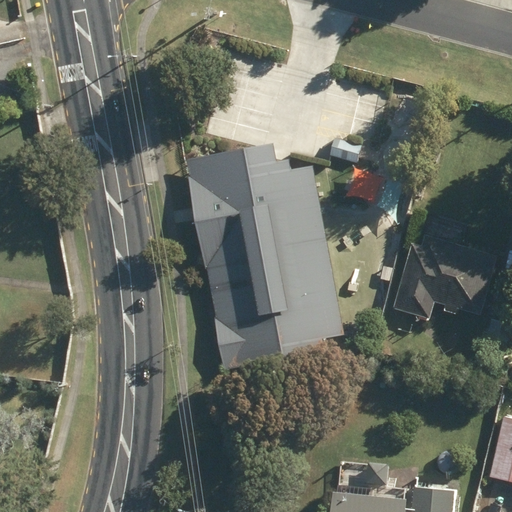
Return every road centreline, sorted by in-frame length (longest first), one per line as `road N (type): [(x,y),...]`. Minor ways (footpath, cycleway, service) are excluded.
road 1 (secondary): [(114,511),(127,451),(130,320),(78,0)]
road 2 (residential): [(371,0),(511,37)]
